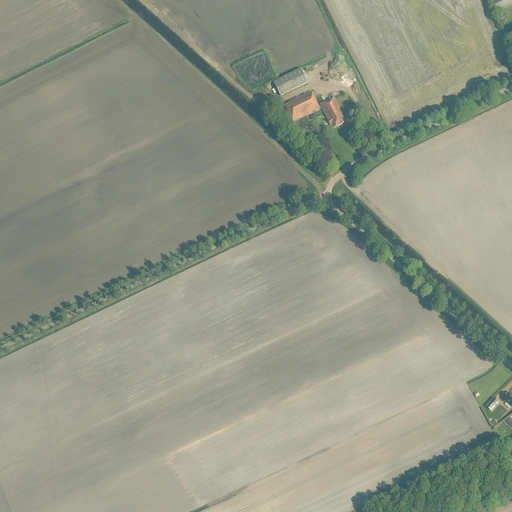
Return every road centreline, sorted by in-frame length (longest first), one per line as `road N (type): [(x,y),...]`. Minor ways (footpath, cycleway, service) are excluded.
road 1 (unclassified): [(0,350),(325,197)]
road 2 (residential): [(511,367),(325,197)]
road 3 (unclassified): [(325,197),(333,180),(366,157),(511,88)]
